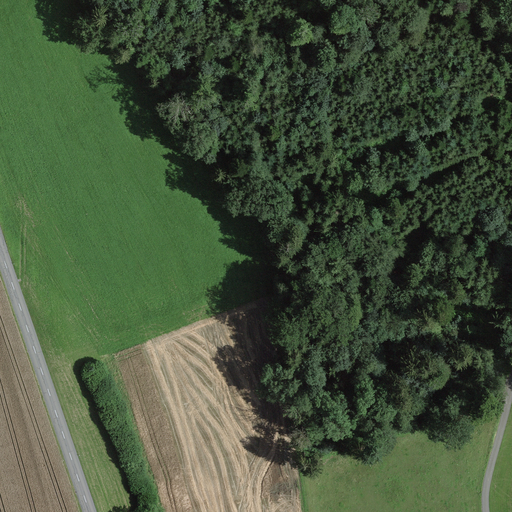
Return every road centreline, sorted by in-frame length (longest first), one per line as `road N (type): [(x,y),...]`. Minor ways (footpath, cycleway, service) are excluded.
road 1 (tertiary): [(89,511),(0,247)]
road 2 (residential): [(511,388),(486,511)]
